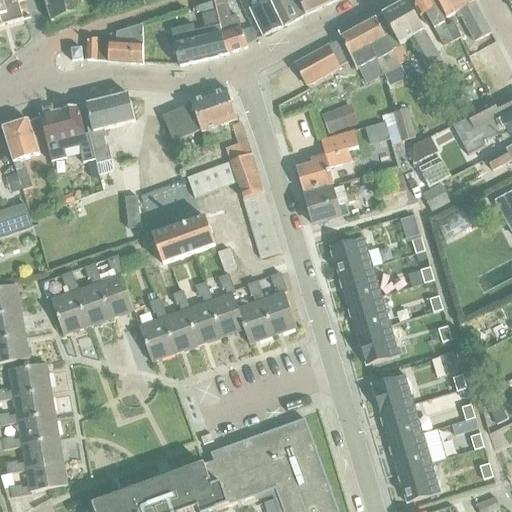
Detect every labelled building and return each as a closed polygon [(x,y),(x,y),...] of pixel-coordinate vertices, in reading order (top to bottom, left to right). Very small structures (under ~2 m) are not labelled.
[(25,0),(0,0),(0,26),(2,26),(3,27),(24,21),(19,4),(26,1),(25,0)] [(44,0),(52,23),(86,13),(82,0),(44,0)] [(227,0),(226,0),(215,4),(217,11),(223,35),(228,56),(247,49),(238,17),(232,19),(227,0)] [(283,29),(269,0),(249,0),(254,10),(251,11),(264,38),(283,29)] [(269,0),(283,29),(299,20),(291,2),(289,0),(269,0)] [(289,0),(291,2),(294,0),(299,0),(307,17),(339,1),(338,0),(289,0)] [(455,42),(447,28),(431,0),(413,0),(412,1),(421,18),(426,15),(445,48),(455,42)] [(462,17),(476,43),(491,34),(475,3),(477,2),(476,0),(437,0),(447,19),(463,10),(465,15),(462,17)] [(217,11),(215,4),(198,9),(199,15),(203,13),(206,30),(196,32),(194,26),(173,32),(182,68),(217,59),(228,56),(223,35),(217,11)] [(408,4),(377,21),(386,37),(393,33),(402,46),(411,41),(422,58),(436,52),(408,4)] [(386,37),(377,21),(343,39),(357,71),(377,61),(380,70),(384,77),(401,68),(386,37)] [(455,24),(447,28),(455,42),(463,38),(455,24)] [(87,58),(87,62),(93,63),(116,64),(124,65),(133,65),(144,66),(144,65),(144,63),(143,56),(143,42),(143,27),(130,30),(117,34),(108,37),(88,43),(87,58)] [(295,65),(307,88),(340,70),(328,48),(295,65)] [(70,51),(72,63),(84,61),(82,49),(70,51)] [(440,58),(436,52),(422,58),(429,71),(440,63),(438,59),(440,58)] [(452,56),(459,70),(467,66),(460,52),(452,56)] [(228,91),(192,103),(194,106),(203,133),(205,138),(210,136),(223,132),(221,127),(239,121),(228,91)] [(129,96),(88,106),(93,128),(89,129),(90,135),(100,175),(101,177),(112,174),(115,170),(105,130),(136,123),(130,99),(129,96)] [(511,97),(495,107),(492,101),(466,115),(469,120),(454,129),(464,147),(469,144),(475,155),(486,149),(484,145),(508,131),(511,138),(511,97)] [(331,112),(341,129),(360,118),(351,101),(331,112)] [(203,133),(194,106),(165,118),(175,144),(203,133)] [(100,175),(90,135),(85,136),(79,108),(42,117),(53,163),(83,156),(85,164),(87,164),(90,177),(100,175)] [(394,114),(402,143),(416,139),(408,110),(394,114)] [(2,124),(15,163),(40,155),(29,121),(14,126),(12,121),(2,124)] [(234,127),(244,155),(252,151),(243,124),(234,127)] [(313,165),(298,170),(305,194),(335,185),(330,169),(343,165),(353,163),(350,152),(360,149),(354,132),(324,141),(322,141),(326,157),(312,161),(313,165)] [(511,147),(488,161),(494,173),(511,162),(511,147)] [(255,155),(232,164),(236,174),(258,168),(255,155)] [(232,164),(221,168),(229,188),(240,184),(236,174),(232,164)] [(452,179),(444,164),(420,176),(428,191),(452,179)] [(17,170),(24,191),(34,188),(27,167),(17,170)] [(218,192),(229,188),(221,168),(210,171),(218,192)] [(258,168),(236,174),(240,184),(241,186),(262,180),(258,168)] [(401,168),(387,172),(395,196),(408,192),(401,168)] [(207,196),(218,192),(210,171),(200,175),(207,196)] [(395,196),(387,172),(376,176),(383,200),(395,196)] [(191,178),(189,179),(191,185),(197,200),(207,196),(200,175),(191,178)] [(0,240),(34,230),(26,205),(0,214),(0,181),(3,179),(0,176),(0,240)] [(241,186),(237,187),(241,200),(246,199),(247,201),(266,196),(262,180),(241,186)] [(441,186),(423,196),(432,214),(451,204),(441,186)] [(341,188),(307,198),(315,227),(350,216),(341,188)] [(129,192),(132,226),(148,225),(145,191),(129,192)] [(247,201),(245,202),(249,214),(269,208),(266,196),(247,201)] [(272,219),(269,208),(249,214),(252,225),(272,219)] [(404,218),(412,237),(424,232),(416,213),(404,218)] [(207,219),(191,225),(154,238),(164,266),(217,247),(207,219)] [(275,231),(272,219),(252,225),(255,237),(275,231)] [(278,242),(275,231),(255,237),(258,248),(278,242)] [(364,239),(331,249),(340,279),(373,269),(369,254),(364,239)] [(422,240),(412,243),(416,256),(426,254),(422,240)] [(278,243),(258,248),(261,260),(281,254),(278,243)] [(218,255),(224,273),(225,274),(236,270),(230,251),(218,255)] [(117,278),(103,283),(116,319),(135,312),(123,278),(126,277),(119,258),(108,261),(112,271),(114,270),(117,278)] [(94,287),(79,292),(92,328),(116,319),(103,283),(96,266),(85,270),(89,279),(91,279),(94,287)] [(373,269),(340,279),(349,309),(382,299),(373,269)] [(430,270),(421,272),(425,286),(434,283),(430,270)] [(92,328),(79,292),(73,274),(63,278),(65,285),(66,288),(69,287),(72,295),(52,302),(65,337),(92,328)] [(280,295),(266,300),(279,337),(299,330),(286,295),(289,294),(282,274),(271,278),(275,289),(277,288),(280,295)] [(228,297),(213,302),(226,338),(245,331),(239,310),(234,296),(237,295),(231,276),(220,280),(223,290),(226,289),(228,297)] [(65,285),(63,278),(41,286),(44,292),(65,285)] [(257,303),(239,310),(245,331),(251,347),(279,337),(266,300),(259,283),(248,287),(252,297),(254,296),(257,303)] [(205,305),(190,310),(203,346),(226,338),(213,302),(207,285),(196,289),(200,299),(202,298),(205,305)] [(0,319),(22,315),(17,287),(0,289),(0,319)] [(181,314),(168,319),(181,355),(203,346),(190,310),(190,311),(184,293),(173,297),(176,307),(178,306),(181,314)] [(382,299),(349,309),(358,338),(391,328),(382,299)] [(439,299),(430,302),(434,315),(443,312),(439,299)] [(181,355),(168,319),(167,319),(160,301),(150,305),(153,315),(156,314),(159,322),(140,328),(153,364),(181,355)] [(0,344),(26,340),(22,315),(0,319),(0,344)] [(391,328),(358,338),(367,368),(400,358),(391,328)] [(448,328),(439,331),(443,345),(452,342),(448,328)] [(26,340),(0,344),(0,365),(30,360),(26,340)] [(459,351),(444,354),(449,376),(463,373),(459,351)] [(469,360),(472,370),(489,364),(486,353),(469,360)] [(0,403),(15,401),(52,394),(48,366),(10,372),(14,392),(5,393),(5,391),(0,391),(0,403)] [(405,377),(372,387),(381,416),(414,406),(405,377)] [(462,377),(453,380),(457,393),(466,390),(462,377)] [(0,425),(0,428),(20,425),(56,418),(52,394),(15,401),(18,416),(9,417),(9,415),(0,416),(0,425)] [(414,406),(381,416),(390,446),(423,436),(414,406)] [(471,407),(462,410),(466,423),(476,420),(471,407)] [(5,452),(23,449),(61,442),(56,418),(20,425),(22,440),(14,441),(13,439),(3,441),(5,452)] [(219,499),(224,510),(275,491),(283,511),(338,511),(305,421),(225,450),(231,466),(224,468),(225,471),(218,474),(217,471),(216,471),(214,466),(209,468),(220,498),(219,499)] [(511,426),(494,428),(496,447),(511,445),(511,426)] [(423,436),(390,446),(399,475),(432,465),(423,436)] [(480,436),(471,439),(475,452),(484,450),(480,436)] [(9,476),(28,473),(65,466),(61,442),(23,449),(26,465),(18,466),(17,463),(7,465),(9,476)] [(231,466),(225,450),(211,455),(214,463),(208,466),(209,468),(214,466),(216,471),(217,471),(218,474),(225,471),(224,468),(231,466)] [(432,465),(399,475),(407,505),(441,495),(432,465)] [(65,466),(28,473),(30,488),(22,489),(22,487),(11,489),(13,500),(33,497),(32,494),(68,487),(65,466)] [(209,468),(208,466),(205,467),(204,466),(93,506),(94,511),(192,511),(198,510),(199,511),(217,511),(224,510),(219,499),(220,498),(209,468)] [(489,466),(480,469),(484,482),(493,479),(489,466)] [(496,499),(476,507),(478,511),(497,511),(501,511),(496,499)]
